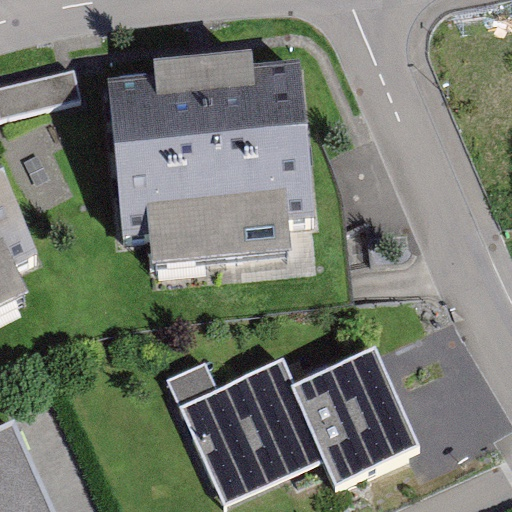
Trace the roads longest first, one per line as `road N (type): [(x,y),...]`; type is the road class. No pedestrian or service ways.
road 1 (residential): [(511,341),(477,282),(350,0)]
road 2 (residential): [(0,26),(132,0)]
